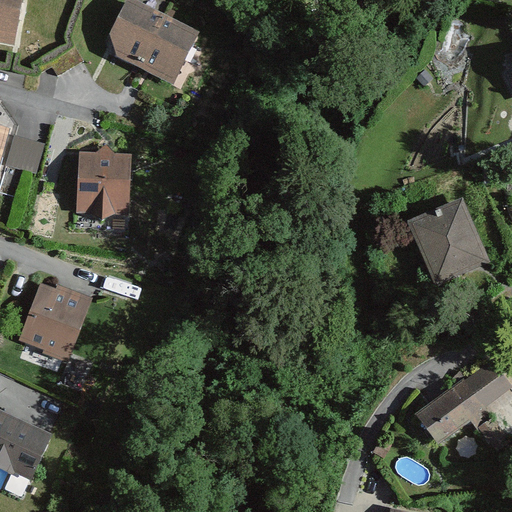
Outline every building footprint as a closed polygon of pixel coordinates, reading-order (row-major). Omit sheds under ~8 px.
[(21,0),(0,0),(0,36),(15,39),(21,0)] [(198,34),(131,0),(115,33),(120,52),(175,80),(198,34)] [(0,158),(8,130),(0,127),(0,158)] [(14,135),(7,165),(39,171),(45,141),(14,135)] [(131,158),(84,155),(82,211),(128,213),(131,158)] [(461,200),(412,222),(437,281),(487,260),(461,200)] [(56,294),(40,287),(18,340),(64,359),(88,300),(59,288),(56,294)] [(492,366),(425,415),(433,426),(426,431),(436,443),(469,418),(474,424),(489,413),(484,406),(508,388),(492,366)] [(46,434),(0,411),(0,469),(24,480),(46,434)] [(506,441),(492,422),(481,430),(495,449),(506,441)]
